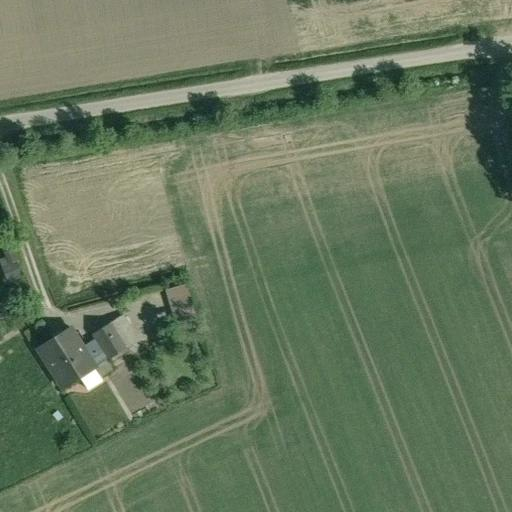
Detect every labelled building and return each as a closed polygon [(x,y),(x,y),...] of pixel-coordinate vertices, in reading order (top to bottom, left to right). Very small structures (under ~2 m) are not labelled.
[(9,278),(24,274),(16,245),(1,249),(9,278)] [(186,284),(165,290),(175,323),(196,317),(186,284)] [(122,316),(93,334),(109,359),(137,341),(122,316)] [(71,328),(37,349),(62,389),(96,368),(95,367),(87,353),(71,328)] [(100,345),(87,353),(95,367),(109,359),(100,345)]
